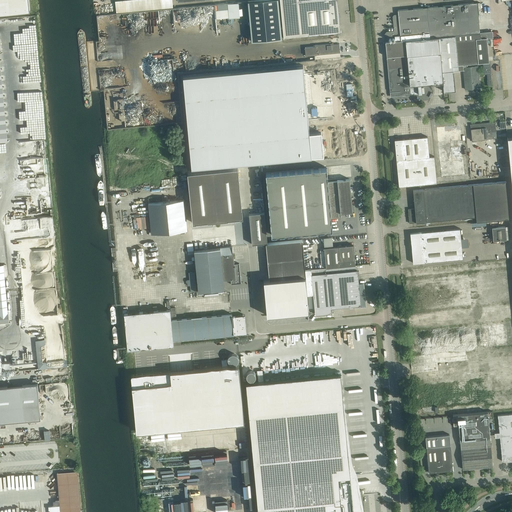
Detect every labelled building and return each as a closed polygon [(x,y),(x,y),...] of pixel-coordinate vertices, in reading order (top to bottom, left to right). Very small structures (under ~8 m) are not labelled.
[(0,0),(0,12),(30,10),(28,0),(0,0)] [(172,0),(161,0),(162,8),(173,7),(172,0)] [(266,0),(248,2),(252,42),(281,39),(277,0),(266,0)] [(279,0),(283,38),(340,32),(337,0),(279,0)] [(430,37),(455,35),(480,32),(477,2),(447,5),(398,10),(398,15),(395,15),(393,18),(394,30),(386,31),(384,34),(385,37),(429,32),(430,37)] [(239,3),(228,4),(229,18),(240,17),(239,3)] [(492,32),(455,35),(458,70),(463,70),(463,67),(471,66),(471,64),(484,62),(485,70),(491,70),(490,62),(489,62),(487,38),(493,38),(492,32)] [(455,35),(438,37),(442,77),(443,82),(443,91),(446,91),(455,91),(454,72),(453,73),(453,70),(458,70),(455,35)] [(442,77),(438,37),(405,40),(385,42),(390,96),(422,93),(421,84),(433,83),(443,82),(442,77)] [(340,52),(339,44),(331,45),(331,46),(328,46),(328,44),(315,45),(315,46),(305,47),(306,56),(340,52)] [(303,65),(183,76),(192,168),(323,155),(321,132),(309,133),(303,65)] [(463,70),(465,89),(480,88),(478,66),(471,66),(463,67),(463,70)] [(24,141),(46,139),(44,120),(40,121),(40,122),(34,122),(34,127),(22,128),(24,141)] [(495,122),(470,124),(471,129),(472,141),(484,139),(487,139),(492,139),(492,136),(496,135),(496,132),(496,127),(495,122)] [(434,156),(429,156),(427,136),(394,140),(399,186),(437,183),(434,156)] [(187,173),(192,218),(192,223),(207,221),(208,226),(228,224),(228,219),(243,218),(242,213),(238,167),(187,173)] [(271,235),(327,229),(332,229),(331,218),(339,217),(339,213),(353,212),(350,179),(337,180),(337,181),(327,182),(326,167),(266,173),(271,235)] [(510,219),(506,181),(413,190),(415,208),(408,209),(409,223),(476,217),(477,222),(510,219)] [(37,214),(36,198),(26,199),(27,214),(22,214),(22,218),(28,218),(28,215),(37,214)] [(184,200),(148,203),(151,234),(187,230),(184,200)] [(252,244),(267,242),(264,212),(249,214),(252,244)] [(506,239),(505,226),(497,227),(497,225),(492,225),(493,240),(506,239)] [(413,263),(463,258),(460,228),(410,233),(413,263)] [(302,240),(266,243),(269,280),(274,279),(305,276),(306,276),(305,270),(302,240)] [(324,251),(320,251),(321,268),(326,268),(355,265),(353,245),(324,247),(324,251)] [(232,246),(193,250),(194,260),(234,256),(233,254),(232,249),(232,247),(232,246)] [(234,256),(194,260),(197,293),(224,290),(223,280),(230,279),(231,284),(241,283),(239,263),(234,264),(234,256)] [(0,322),(9,322),(8,312),(8,313),(3,265),(0,265),(0,322)] [(321,268),(305,270),(306,276),(305,276),(307,295),(313,294),(315,314),(331,313),(331,308),(355,306),(356,308),(366,307),(364,283),(359,284),(357,265),(355,265),(326,268),(321,268)] [(189,279),(187,280),(187,286),(190,286),(190,291),(196,291),(194,271),(188,272),(189,279)] [(265,280),(263,280),(267,315),(309,312),(307,295),(305,276),(274,279),(269,280),(265,280)] [(247,333),(245,319),(245,315),(233,316),(234,327),(233,327),(232,314),(171,320),(170,309),(124,313),(127,349),(175,345),(180,344),(179,339),(247,333)] [(131,376),(131,377),(136,432),(244,422),(239,365),(227,366),(227,359),(221,360),(222,366),(193,369),(171,371),(132,375),(131,375),(131,376)] [(258,381),(246,382),(258,511),(362,511),(361,503),(360,496),(359,497),(355,473),(350,474),(340,373),(263,380),(262,370),(257,370),(258,381)] [(421,407),(482,402),(480,381),(419,385),(421,407)] [(0,386),(0,424),(1,424),(1,422),(41,418),(37,384),(0,386)] [(459,425),(463,469),(493,466),(488,418),(493,418),(492,411),(453,415),(454,426),(459,425)] [(507,459),(507,462),(511,461),(511,413),(498,415),(502,461),(502,459),(507,459)] [(426,447),(427,448),(429,472),(453,470),(450,445),(449,434),(425,436),(426,447)] [(80,511),(77,471),(57,472),(60,511),(80,511)]
